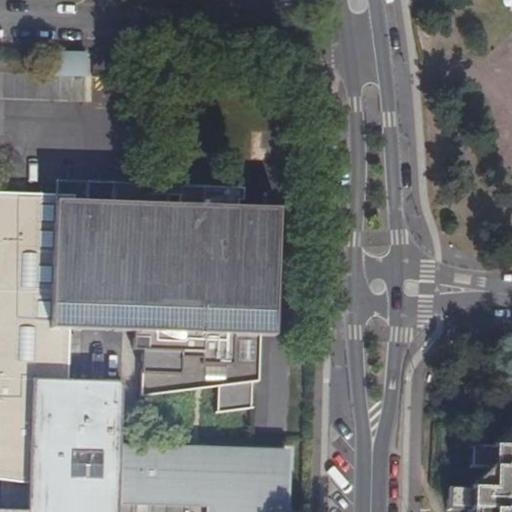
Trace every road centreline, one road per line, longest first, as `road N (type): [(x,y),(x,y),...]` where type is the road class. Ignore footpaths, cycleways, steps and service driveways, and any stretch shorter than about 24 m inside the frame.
road 1 (residential): [(376,288),(363,49)]
road 2 (residential): [(370,511),(376,288)]
road 3 (residential): [(185,29),(0,23)]
road 4 (residential): [(185,29),(363,49)]
road 5 (residential): [(376,288),(511,297)]
